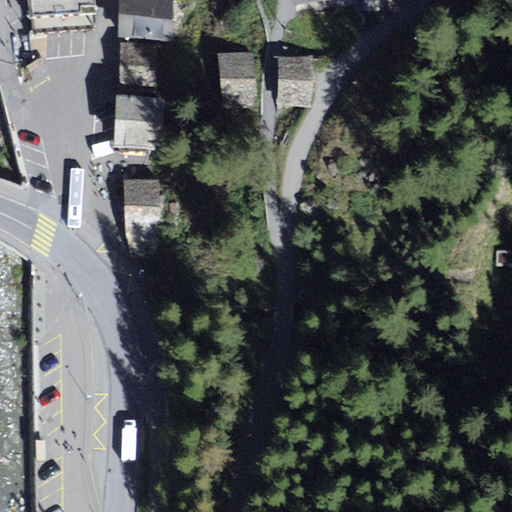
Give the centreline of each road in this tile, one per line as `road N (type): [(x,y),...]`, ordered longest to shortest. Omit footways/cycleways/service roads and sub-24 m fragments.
road 1 (unclassified): [(246,511),(289,327),(302,151),(338,83),(379,34),(425,0)]
road 2 (unclassified): [(127,373),(167,420),(168,511)]
road 3 (secondary): [(127,373),(120,511)]
road 4 (residential): [(81,262),(79,125)]
road 5 (residential): [(79,125),(30,117),(7,91),(0,42)]
road 6 (residential): [(79,125),(109,0)]
road 7 (secondary): [(81,262),(119,316),(127,373)]
